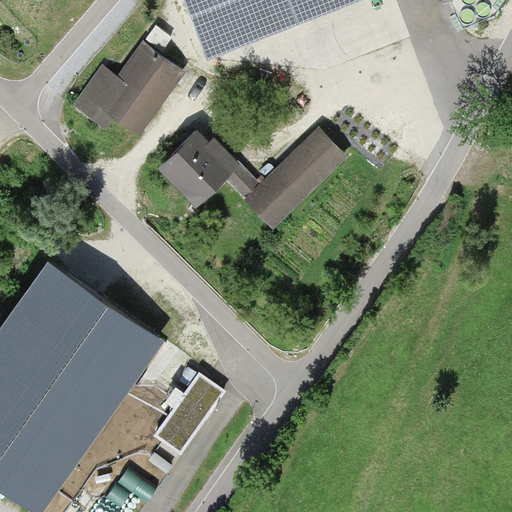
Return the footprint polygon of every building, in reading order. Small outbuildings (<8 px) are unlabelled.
[(314,0),(188,0),(205,43),(314,0)] [(141,129),(185,66),(144,37),(119,73),(102,61),(75,100),(105,122),(114,110),(141,129)] [(209,134),(198,121),(157,160),(195,199),(224,171),(239,157),(240,156),(214,129),(209,134)] [(350,152),(320,121),(261,180),(246,194),(244,195),(274,226),(350,152)] [(246,194),(261,180),(239,157),(224,171),(246,194)] [(165,338),(53,256),(0,328),(0,481),(39,510),(165,338)] [(171,412),(152,437),(175,455),(210,407),(220,394),(197,377),(181,399),(169,390),(160,403),(171,412)]
